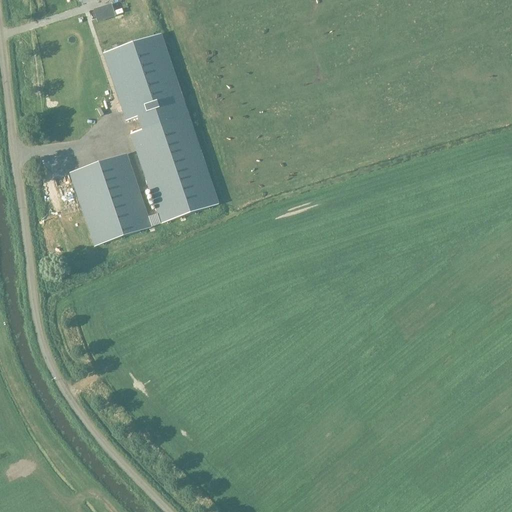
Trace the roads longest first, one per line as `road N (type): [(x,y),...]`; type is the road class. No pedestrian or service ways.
road 1 (unclassified): [(167,511),(96,436),(45,353),(0,36)]
road 2 (track): [(111,511),(39,427),(0,339)]
